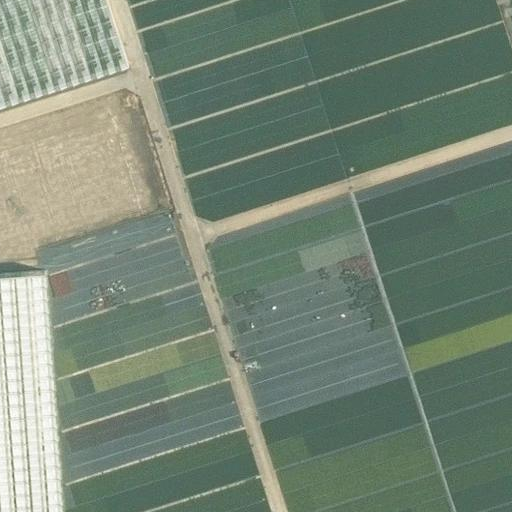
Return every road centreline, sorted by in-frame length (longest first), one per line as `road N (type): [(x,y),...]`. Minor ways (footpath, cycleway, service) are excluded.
road 1 (track): [(116,0),(280,511)]
road 2 (track): [(511,133),(191,236)]
road 3 (track): [(0,121),(140,77)]
